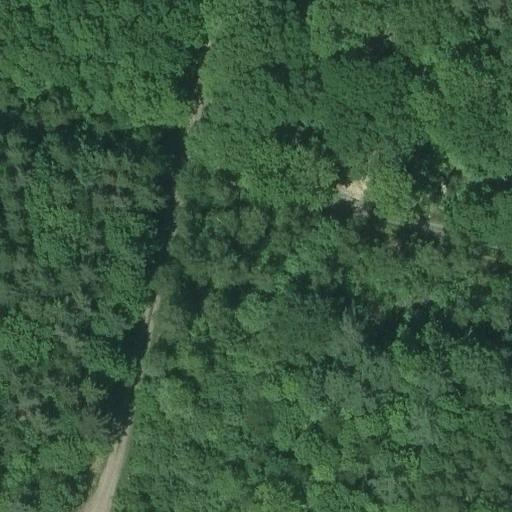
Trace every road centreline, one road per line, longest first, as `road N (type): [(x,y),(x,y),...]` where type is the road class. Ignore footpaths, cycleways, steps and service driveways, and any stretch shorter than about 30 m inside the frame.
road 1 (track): [(225,0),(100,495),(85,511)]
road 2 (track): [(0,123),(511,251)]
